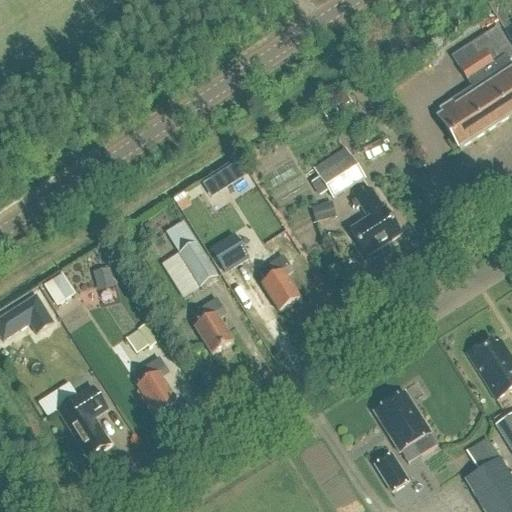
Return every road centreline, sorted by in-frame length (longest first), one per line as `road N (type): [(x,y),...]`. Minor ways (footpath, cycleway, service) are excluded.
road 1 (residential): [(125,511),(511,261)]
road 2 (tertiary): [(0,235),(357,0)]
